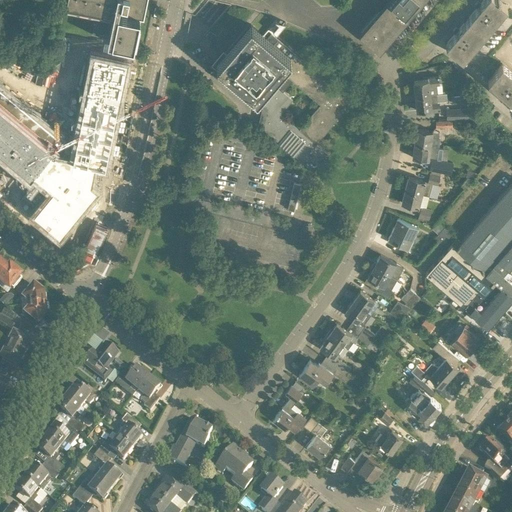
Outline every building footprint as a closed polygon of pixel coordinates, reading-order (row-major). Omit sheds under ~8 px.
[(105,32),(103,41),(112,43),(115,44),(133,48),(140,18),(142,19),(143,19),(147,0),(66,0),(65,9),(67,9),(66,9),(66,6),(101,13),(101,16),(98,31),(105,32)] [(387,0),(359,33),(379,51),(387,41),(422,0),(387,0)] [(468,19),(484,33),(507,7),(499,0),(483,0),(481,4),(478,1),(474,6),(477,8),(468,19)] [(484,33),(468,19),(459,29),(456,27),(452,32),(455,34),(446,45),(462,59),(484,33)] [(274,36),(276,33),(282,26),(285,23),(282,26),(275,21),(263,35),(260,33),(251,25),(217,64),(257,98),(261,93),(269,99),(263,106),(259,124),(313,171),(328,154),(316,144),(356,97),(339,83),(335,87),(274,36)] [(219,55),(234,37),(233,36),(224,29),(217,37),(210,32),(205,37),(210,42),(207,46),(219,55)] [(7,50),(0,58),(0,62),(14,74),(29,56),(7,50)] [(127,58),(110,55),(101,53),(94,51),(73,151),(54,147),(61,139),(0,87),(0,150),(31,176),(34,171),(42,178),(27,195),(38,205),(33,210),(49,223),(51,221),(61,229),(69,220),(82,223),(87,199),(97,187),(95,185),(100,163),(105,164),(127,58)] [(50,68),(59,71),(63,62),(54,59),(50,68)] [(511,72),(502,64),(488,81),(499,90),(496,93),(501,97),(503,94),(511,101),(511,72)] [(36,79),(35,84),(42,86),(44,77),(37,75),(36,79)] [(427,79),(414,81),(415,96),(429,95),(436,94),(435,86),(439,86),(438,77),(427,78),(427,79)] [(429,95),(415,96),(417,111),(430,110),(431,112),(440,111),(439,102),(430,103),(429,95)] [(447,119),(473,119),(472,110),(447,110),(447,119)] [(416,129),(414,144),(437,147),(438,147),(439,138),(432,137),(433,132),(416,129)] [(437,147),(414,144),(412,158),(435,162),(437,147)] [(430,169),(431,169),(441,171),(446,172),(447,166),(431,163),(430,169)] [(408,177),(405,190),(421,194),(429,196),(433,184),(437,185),(441,171),(431,169),(427,182),(408,177)] [(467,178),(472,179),(476,174),(466,171),(464,177),(467,178)] [(472,179),(467,178),(460,185),(464,188),(472,179)] [(286,206),(293,208),(300,181),(293,179),(286,206)] [(457,238),(456,238),(452,243),(511,295),(511,281),(507,277),(511,271),(511,182),(461,241),(457,238)] [(418,208),(421,194),(405,190),(402,203),(418,208)] [(428,219),(431,210),(421,207),(419,217),(428,219)] [(388,239),(405,247),(415,227),(397,219),(388,239)] [(438,240),(448,248),(452,243),(456,238),(444,228),(438,235),(435,238),(438,240)] [(511,295),(452,243),(448,248),(439,259),(501,313),(511,299),(511,295)] [(397,279),(403,268),(395,264),(396,263),(380,255),(374,266),(373,265),(372,266),(374,266),(397,279)] [(426,274),(487,328),(501,313),(439,259),(426,274)] [(0,279),(8,270),(8,269),(0,262),(0,279)] [(392,290),(391,289),(397,279),(374,266),(368,277),(378,283),(375,288),(380,291),(379,293),(388,298),(392,290)] [(8,270),(0,279),(0,283),(9,291),(11,288),(13,290),(22,280),(19,278),(21,276),(19,274),(12,268),(12,269),(10,267),(8,269),(8,270)] [(22,297),(23,295),(25,297),(24,299),(28,303),(29,306),(47,304),(46,296),(43,296),(43,294),(34,286),(32,289),(25,283),(17,293),(22,297)] [(407,303),(415,294),(410,289),(401,298),(407,303)] [(352,301),(366,312),(374,301),(360,290),(352,301)] [(394,306),(406,315),(420,298),(415,294),(407,303),(405,305),(397,301),(394,306)] [(0,303),(4,307),(13,297),(11,295),(5,296),(0,301),(0,303)] [(371,315),(366,312),(352,301),(344,312),(358,323),(363,326),(371,315)] [(25,318),(33,325),(35,322),(38,324),(45,315),(45,313),(47,312),(47,304),(29,306),(29,309),(25,314),(27,315),(25,318)] [(406,315),(394,306),(390,313),(401,320),(406,315)] [(4,309),(3,311),(0,315),(0,316),(9,321),(12,313),(4,309)] [(9,321),(0,316),(0,324),(6,327),(9,321)] [(420,323),(430,332),(435,326),(426,318),(424,320),(423,319),(420,323)] [(336,323),(332,329),(331,329),(327,334),(346,348),(348,349),(353,342),(348,339),(352,334),(336,323)] [(437,340),(438,341),(448,349),(452,344),(465,356),(468,356),(472,352),(471,349),(479,339),(464,326),(458,334),(453,330),(445,338),(441,335),(437,340)] [(364,327),(360,332),(371,340),(375,334),(364,327)] [(29,339),(17,333),(14,332),(7,347),(24,356),(25,355),(24,355),(25,354),(27,350),(27,349),(28,349),(28,348),(28,347),(30,343),(28,342),(29,339)] [(371,340),(360,332),(356,338),(367,345),(371,340)] [(323,340),(324,340),(319,347),(335,358),(338,353),(340,354),(342,354),(346,348),(327,334),(323,340)] [(458,368),(457,367),(458,360),(459,358),(448,349),(438,341),(433,347),(442,354),(433,364),(449,378),(458,368)] [(0,362),(14,369),(15,366),(17,367),(20,363),(21,362),(20,362),(22,361),(23,357),(24,356),(7,347),(0,343),(0,362)] [(84,364),(92,370),(104,380),(110,372),(106,368),(118,354),(105,344),(97,355),(92,351),(85,361),(86,362),(84,364)] [(426,374),(429,377),(441,387),(449,378),(433,364),(429,360),(426,363),(418,356),(408,368),(421,380),(426,374)] [(116,359),(115,361),(124,369),(126,366),(116,359)] [(326,383),(333,374),(333,373),(331,372),(319,363),(317,365),(310,360),(303,370),(302,369),(299,373),(300,374),(299,375),(313,385),(318,378),(326,383)] [(335,367),(346,375),(351,368),(340,360),(335,367)] [(333,374),(346,383),(350,377),(346,375),(335,367),(331,372),(333,373),(333,374)] [(137,391),(148,377),(136,368),(130,376),(124,371),(115,384),(121,389),(123,387),(128,390),(131,386),(137,391)] [(6,384),(7,381),(4,380),(7,374),(0,370),(0,396),(1,398),(8,385),(6,384)] [(115,370),(110,375),(114,380),(120,375),(115,370)] [(415,393),(405,404),(426,422),(441,406),(431,397),(435,392),(421,380),(415,374),(408,381),(418,390),(415,393)] [(148,377),(137,391),(143,396),(140,400),(145,404),(143,406),(150,411),(160,399),(154,395),(160,387),(148,377)] [(76,385),(67,397),(81,408),(86,402),(90,405),(94,400),(96,401),(101,395),(88,385),(84,391),(76,385)] [(295,433),(306,418),(297,411),(297,412),(291,407),(295,402),(302,394),(291,386),(285,394),(285,395),(285,394),(290,398),(273,420),(285,429),(287,426),(295,433)] [(72,420),(68,426),(80,435),(85,429),(76,422),(80,417),(76,414),(81,408),(67,397),(58,408),(72,420)] [(388,425),(393,419),(385,411),(379,418),(388,425)] [(119,438),(133,448),(142,437),(134,431),(139,425),(127,415),(121,422),(123,423),(119,428),(124,432),(119,438)] [(208,438),(212,429),(196,421),(198,416),(197,416),(192,426),(188,425),(188,424),(175,448),(171,446),(176,449),(171,459),(168,457),(167,458),(184,467),(196,445),(204,449),(210,439),(208,438)] [(311,431),(318,422),(311,416),(304,425),(311,431)] [(316,434),(306,446),(320,457),(325,450),(328,452),(332,447),(320,437),(321,434),(319,432),(324,426),(318,422),(311,431),(316,434)] [(511,425),(509,422),(509,423),(499,434),(511,445),(511,447),(511,449),(511,450),(511,425)] [(55,425),(46,437),(61,449),(66,444),(68,446),(73,441),(74,442),(80,435),(68,426),(63,431),(55,425)] [(403,438),(392,430),(381,445),(392,453),(403,438)] [(61,449),(46,437),(37,449),(50,459),(45,465),(47,466),(58,475),(63,468),(56,463),(60,457),(57,455),(61,449)] [(123,460),(133,448),(119,438),(114,444),(110,440),(106,445),(104,444),(99,450),(111,460),(115,454),(123,460)] [(511,460),(490,440),(486,445),(484,446),(482,446),(479,449),(480,451),(489,460),(485,468),(493,472),(495,474),(498,470),(502,474),(511,463),(511,460)] [(233,446),(218,465),(215,469),(222,475),(226,470),(235,478),(231,483),(242,492),(252,480),(245,474),(253,464),(246,459),(247,457),(233,446)] [(106,466),(111,460),(99,450),(93,457),(102,464),(98,469),(102,472),(97,478),(112,489),(121,478),(106,466)] [(354,476),(359,470),(372,480),(382,467),(368,457),(361,466),(354,461),(349,457),(341,467),(355,477),(354,476)] [(58,475),(47,466),(42,472),(34,466),(25,477),(39,489),(44,483),(48,486),(52,481),(54,482),(59,476),(58,475)] [(463,483),(479,492),(487,477),(476,471),(474,474),(469,471),(463,483)] [(39,489),(25,477),(15,489),(30,501),(25,506),(32,511),(41,511),(43,510),(34,503),(38,498),(34,495),(39,489)] [(102,501),(112,489),(97,478),(92,484),(88,481),(85,486),(83,484),(78,491),(90,501),(94,495),(102,501)] [(160,486),(155,492),(170,504),(177,497),(187,505),(196,494),(180,482),(177,486),(167,478),(160,486)] [(260,491),(267,496),(258,508),(263,511),(270,511),(277,503),(274,500),(278,494),(283,488),(271,478),(260,491)] [(463,483),(457,495),(474,504),(476,501),(475,498),(479,492),(463,483)] [(92,511),(85,506),(90,501),(78,491),(72,498),(81,505),(77,510),(80,511),(92,511)] [(179,511),(170,504),(155,492),(144,506),(152,511),(179,511)] [(299,511),(307,502),(294,492),(282,507),(277,503),(270,511),(299,511)] [(457,495),(451,507),(460,511),(468,511),(470,508),(473,507),(474,504),(457,495)]
